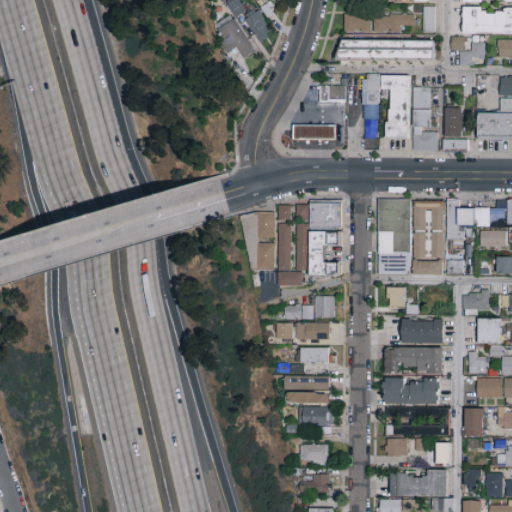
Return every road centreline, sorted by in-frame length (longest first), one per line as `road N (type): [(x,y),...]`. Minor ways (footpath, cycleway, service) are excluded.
road 1 (motorway): [(9,0),(145,511)]
road 2 (motorway): [(0,28),(90,511)]
road 3 (motorway): [(232,511),(147,211),(88,47)]
road 4 (motorway): [(204,511),(88,47)]
road 5 (secondary): [(0,266),(263,187),(362,176)]
road 6 (residential): [(358,511),(362,176)]
road 7 (residential): [(263,187),(256,144),(312,0)]
